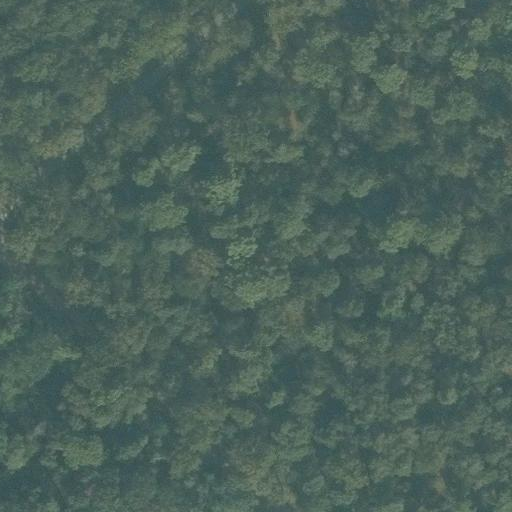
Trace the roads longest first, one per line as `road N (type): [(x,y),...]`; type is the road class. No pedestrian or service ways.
road 1 (track): [(278,511),(0,251)]
road 2 (unclassified): [(0,195),(227,0)]
